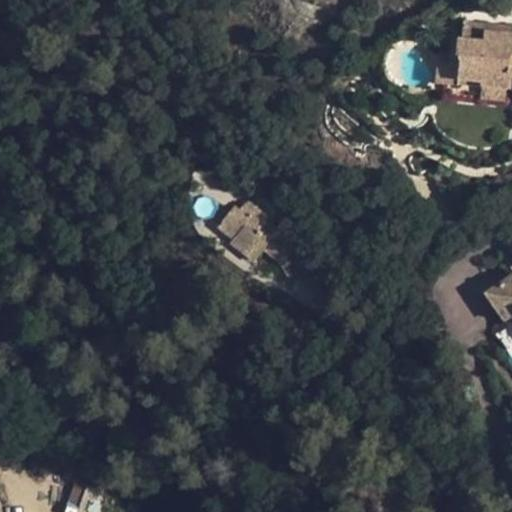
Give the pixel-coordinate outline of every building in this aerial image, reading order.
[(511,34),(485,32),(486,23),(460,20),(457,58),(459,59),(458,86),(482,88),(506,90),(507,76),(511,76),(511,34)] [(511,34),(511,25),(486,23),(485,32),(511,34)] [(437,57),(435,84),(458,86),(459,59),(457,58),(437,57)] [(506,90),(482,88),(481,99),(505,101),(506,90)] [(259,171),(244,169),(243,177),(259,179),(259,171)] [(218,227),(234,239),(231,242),(255,261),(264,250),(281,263),(293,283),(311,267),(296,245),(245,204),(239,211),(233,207),(218,227)] [(511,277),(503,284),(511,297),(511,277)] [(511,316),(511,297),(503,284),(488,295),(507,320),(511,316)]
